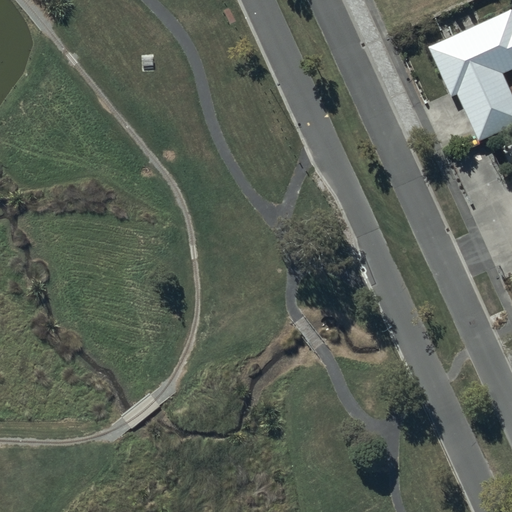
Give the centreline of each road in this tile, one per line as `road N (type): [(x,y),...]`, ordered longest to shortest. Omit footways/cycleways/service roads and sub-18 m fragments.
road 1 (residential): [(491,511),(258,0)]
road 2 (residential): [(325,0),(511,407)]
